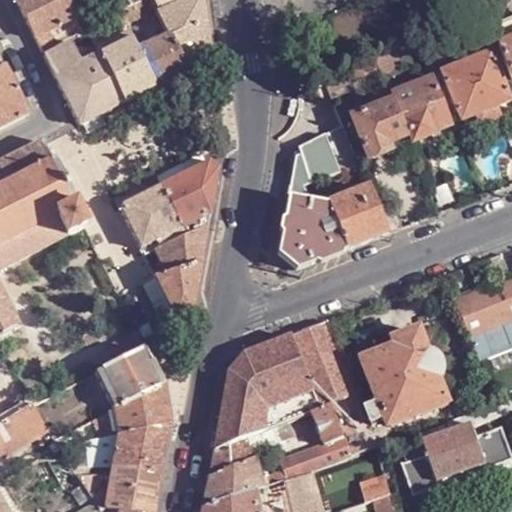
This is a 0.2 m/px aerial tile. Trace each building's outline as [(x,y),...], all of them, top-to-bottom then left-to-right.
[(16,0),(42,51),(45,51),(47,49),(82,32),(65,0),(16,0)] [(107,0),(114,16),(118,14),(137,4),(146,0),(107,0)] [(202,0),(150,0),(169,38),(187,76),(206,66),(211,57),(207,27),(202,0)] [(137,4),(118,14),(122,23),(142,13),(137,4)] [(118,14),(114,16),(112,17),(116,26),(122,23),(118,14)] [(409,16),(397,23),(401,31),(413,25),(409,16)] [(511,22),(502,27),(496,29),(501,43),(499,44),(511,74),(511,22)] [(171,83),(187,76),(169,38),(138,54),(155,91),(171,83)] [(132,41),(99,57),(124,106),(139,99),(155,91),(138,54),(132,41)] [(45,51),(42,51),(45,58),(55,78),(78,126),(83,127),(124,106),(99,57),(82,66),(71,45),(50,55),(47,49),(45,51)] [(463,120),(477,115),(496,107),(511,100),(492,54),(444,73),(463,120)] [(388,63),(385,55),(377,58),(380,67),(388,63)] [(380,67),(377,58),(363,66),(367,76),(382,70),(380,67)] [(332,90),(367,76),(363,66),(329,83),(332,90)] [(0,70),(0,131),(29,117),(16,91),(5,68),(0,70)] [(395,94),(413,142),(434,134),(434,132),(453,124),(434,77),(395,94)] [(389,143),(408,135),(394,102),(354,118),(371,160),(392,151),(391,150),(389,143)] [(496,107),(477,115),(481,125),(500,117),(496,107)] [(362,165),(346,126),(301,149),(304,156),(297,159),(284,220),(287,221),(281,253),(298,270),(350,250),(331,205),(313,201),(309,188),(315,185),(322,182),(362,165)] [(0,270),(66,238),(54,216),(73,205),(70,199),(57,173),(42,143),(0,164),(0,270)] [(166,175),(170,183),(185,175),(206,165),(203,157),(166,175)] [(170,183),(161,187),(185,238),(207,228),(218,172),(209,163),(206,165),(185,175),(170,183)] [(121,211),(144,257),(158,251),(185,238),(161,187),(135,201),(122,207),(121,211)] [(350,250),(390,234),(379,208),(371,189),(331,205),(350,250)] [(390,234),(404,228),(393,202),(379,208),(390,234)] [(85,228),(73,205),(54,216),(66,238),(85,228)] [(166,267),(152,274),(155,280),(200,266),(205,239),(207,228),(185,238),(158,251),(166,267)] [(499,286),(458,303),(481,359),(511,346),(511,276),(504,255),(489,261),(499,286)] [(200,266),(155,280),(175,320),(192,312),(200,266)] [(0,339),(19,330),(0,293),(0,339)] [(329,323),(293,337),(322,411),(334,406),(353,458),(378,449),(370,428),(329,323)] [(373,427),(370,428),(378,449),(411,437),(408,430),(389,437),(385,423),(389,421),(392,429),(451,406),(442,382),(443,380),(446,373),(444,365),(439,359),(432,357),(422,332),(398,343),(399,350),(366,362),(382,403),(367,409),(373,427)] [(146,349),(138,333),(111,346),(119,362),(146,349)] [(228,394),(217,451),(246,439),(265,433),(270,411),(280,407),(287,424),(316,413),(322,411),(293,337),(248,355),(232,374),(228,394)] [(146,349),(119,362),(94,375),(113,412),(164,387),(164,386),(146,349)] [(88,395),(81,381),(56,394),(63,407),(88,395)] [(167,406),(164,387),(113,412),(119,436),(170,425),(167,406)] [(34,397),(27,402),(31,407),(38,403),(34,397)] [(53,441),(67,434),(45,400),(38,403),(31,407),(47,432),(53,441)] [(511,400),(499,405),(424,433),(428,443),(425,444),(429,458),(404,468),(415,497),(443,487),(441,483),(486,468),(488,471),(511,462),(511,457),(503,432),(478,440),(474,427),(511,414),(511,400)] [(334,406),(322,411),(316,413),(330,446),(284,462),(287,472),(290,481),(301,477),(353,458),(334,406)] [(0,460),(47,432),(31,407),(0,425),(0,460)] [(119,436),(113,412),(93,421),(101,440),(119,436)] [(164,460),(170,425),(119,436),(114,468),(161,476),(164,460)] [(265,433),(246,439),(252,455),(255,454),(282,444),(276,428),(265,433)] [(76,445),(69,433),(67,434),(53,441),(58,449),(76,445)] [(114,468),(119,436),(101,440),(88,442),(89,468),(114,468)] [(246,439),(217,451),(215,463),(213,480),(255,463),(252,455),(246,439)] [(255,463),(213,480),(208,504),(207,511),(290,481),(287,472),(264,481),(259,462),(258,462),(255,463)] [(154,511),(157,496),(161,476),(114,468),(89,468),(72,468),(71,469),(92,501),(78,511),(100,511),(107,507),(127,511),(154,511)] [(290,481),(207,511),(206,511),(326,511),(317,475),(302,480),(301,477),(290,481)] [(391,495),(386,477),(362,483),(367,503),(373,501),(391,495)] [(395,511),(391,495),(373,501),(376,511),(395,511)]
